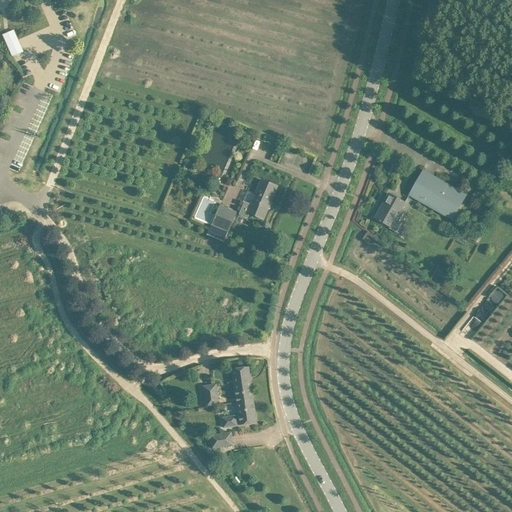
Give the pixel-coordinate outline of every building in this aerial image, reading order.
[(23,51),(13,30),(2,35),(11,56),(23,51)] [(278,140),(265,134),(262,141),(275,147),(278,140)] [(428,206),(442,181),(423,170),(409,195),(428,206)] [(511,173),(507,171),(500,184),(511,190),(511,173)] [(277,187),(268,183),(261,180),(251,205),(244,202),(239,215),(247,218),(250,213),(254,215),(264,219),(277,187)] [(404,214),(400,212),(405,203),(389,194),(375,218),(379,220),(378,221),(380,222),(381,221),(391,227),(390,228),(389,228),(397,233),(398,232),(397,232),(402,223),(403,223),(400,221),(403,214),(404,215),(404,214)] [(228,232),(237,212),(220,205),(213,221),(211,225),(228,232)] [(478,243),(482,238),(474,233),(470,238),(478,243)] [(232,369),(237,402),(254,400),(249,367),(232,369)] [(216,384),(203,386),(206,407),(219,405),(216,384)] [(239,415),(236,416),(238,426),(240,425),(257,423),(254,400),(237,402),(239,415)] [(222,417),(224,428),(238,426),(236,415),(222,417)] [(231,433),(211,436),(212,448),(233,445),(231,433)]
